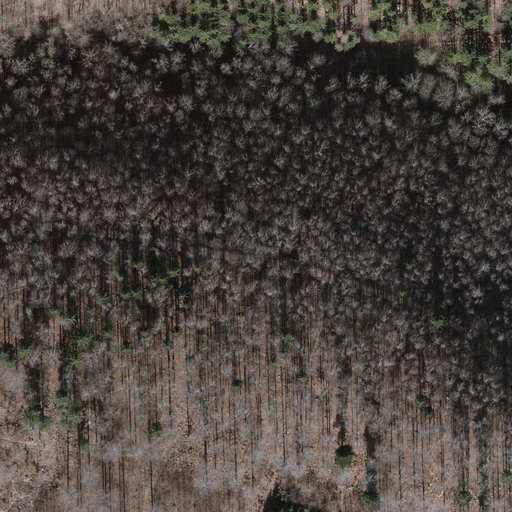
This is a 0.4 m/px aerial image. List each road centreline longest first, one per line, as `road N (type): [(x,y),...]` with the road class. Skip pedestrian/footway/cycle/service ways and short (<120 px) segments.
road 1 (track): [(0,229),(86,231),(299,269),(442,323),(511,364)]
road 2 (track): [(0,72),(187,56),(385,75)]
road 3 (track): [(511,37),(429,42),(397,53),(385,75),(396,103),(511,152)]
